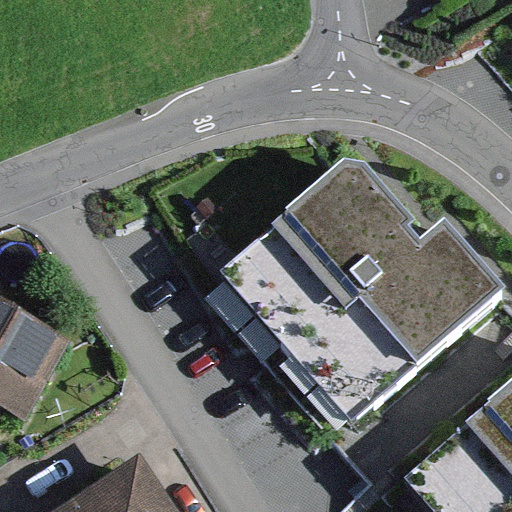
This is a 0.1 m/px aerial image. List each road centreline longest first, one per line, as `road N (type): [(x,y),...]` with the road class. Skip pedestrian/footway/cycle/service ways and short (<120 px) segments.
road 1 (residential): [(251,511),(35,175)]
road 2 (residential): [(342,88),(262,96),(35,175)]
road 3 (residential): [(511,174),(444,118),(389,95),(342,88)]
